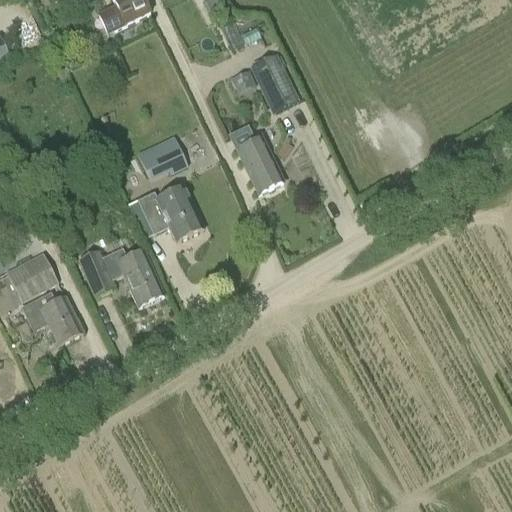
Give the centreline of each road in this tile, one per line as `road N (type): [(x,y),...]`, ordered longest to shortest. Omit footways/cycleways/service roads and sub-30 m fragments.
road 1 (unclassified): [(0,464),(289,288)]
road 2 (unclassified): [(289,288),(152,0)]
road 3 (unclassified): [(289,288),(511,153)]
